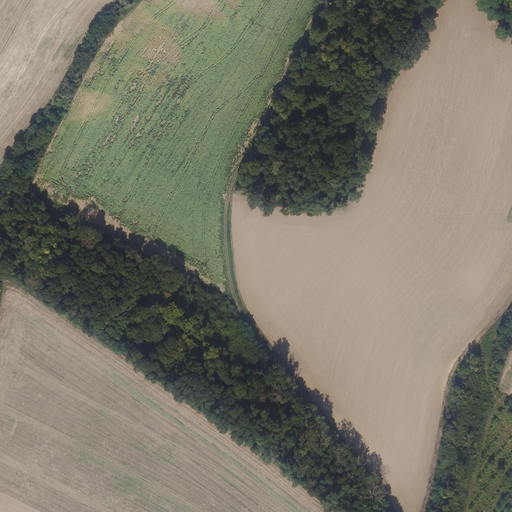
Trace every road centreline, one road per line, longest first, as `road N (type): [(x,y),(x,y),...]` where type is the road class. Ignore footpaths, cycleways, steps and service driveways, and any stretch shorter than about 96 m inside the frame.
road 1 (track): [(387,511),(245,318),(225,263),(229,187),(328,0)]
road 2 (track): [(0,158),(111,0)]
